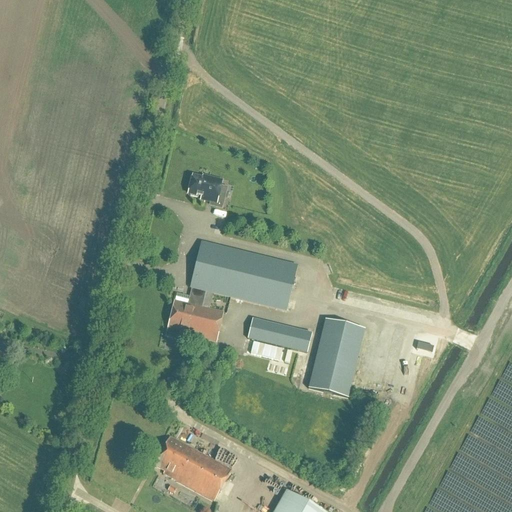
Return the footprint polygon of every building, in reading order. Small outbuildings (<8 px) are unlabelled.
[(192,178),(188,195),(190,196),(190,197),(197,199),(198,198),(201,199),(200,201),(216,205),(222,183),(206,179),(205,181),(192,178)] [(297,268),(201,244),(189,290),(191,291),(187,307),(174,304),(165,338),(176,341),(178,335),(215,345),(222,317),(201,311),(205,294),(286,314),(297,268)] [(311,336),(252,321),(247,341),(277,348),(306,355),(311,336)] [(348,400),(364,331),(324,322),(308,390),(348,400)] [(433,348),(418,345),(416,351),(432,355),(433,348)] [(163,473),(161,477),(211,505),(228,475),(168,441),(152,469),(160,474),(161,472),(163,473)] [(318,511),(285,493),(273,511),(318,511)]
